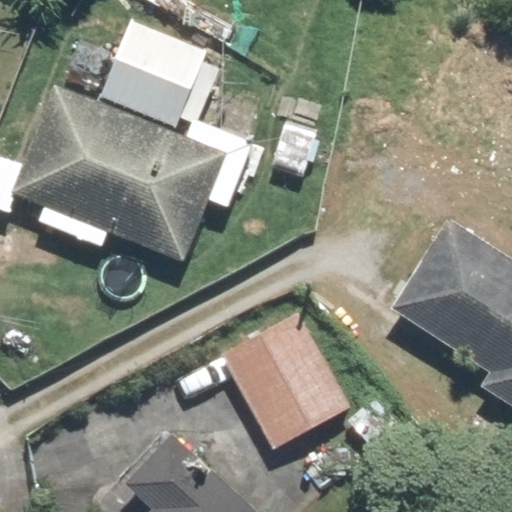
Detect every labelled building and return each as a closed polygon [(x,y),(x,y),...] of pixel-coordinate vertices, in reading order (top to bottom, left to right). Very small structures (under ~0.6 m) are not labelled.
[(176,0),(124,0),(169,19),(176,0)] [(271,81),(128,24),(97,101),(172,131),(177,118),(245,145),(271,81)] [(222,210),(247,148),(189,124),(182,141),(51,89),(8,197),(180,266),(205,203),(222,210)] [(511,268),(443,225),(387,313),(485,375),(476,389),(511,411),(511,268)] [(345,408),(294,317),(220,358),(272,449),(345,408)] [(413,444),(370,399),(344,424),(388,469),(413,444)] [(511,511),(511,428),(466,470),(504,511),(511,511)] [(149,511),(249,511),(194,462),(166,437),(122,486),(150,511),(149,511)] [(400,511),(391,503),(383,511),(400,511)]
